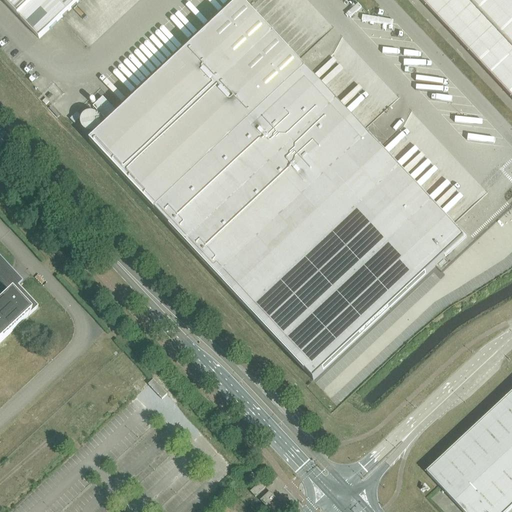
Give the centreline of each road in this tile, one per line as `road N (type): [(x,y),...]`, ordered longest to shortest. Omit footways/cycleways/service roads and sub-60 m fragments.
road 1 (tertiary): [(146,289),(162,317),(327,493)]
road 2 (tertiary): [(340,481),(146,289)]
road 3 (unknown): [(323,0),(451,153),(488,170),(511,163)]
road 4 (tertiary): [(146,289),(0,137)]
road 5 (unknown): [(155,0),(109,49),(82,61),(50,61),(0,18)]
road 6 (unclassified): [(424,418),(511,336)]
